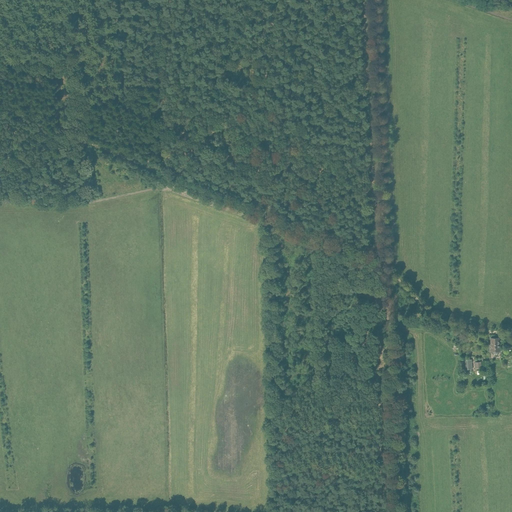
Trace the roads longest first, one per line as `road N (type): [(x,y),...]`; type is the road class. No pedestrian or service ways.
road 1 (track): [(267,218),(275,511)]
road 2 (track): [(384,267),(370,0)]
road 3 (track): [(395,511),(384,267)]
road 4 (track): [(384,267),(441,321),(511,337)]
